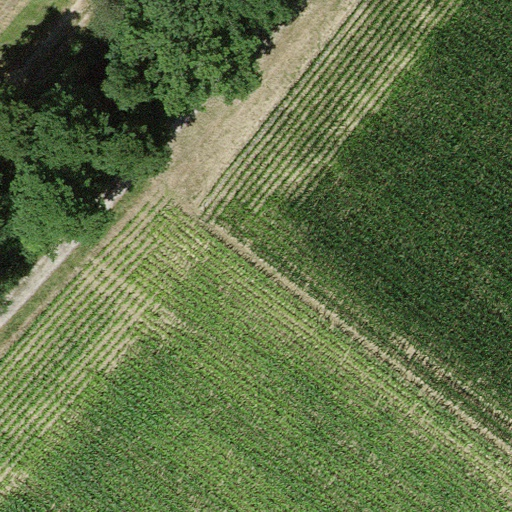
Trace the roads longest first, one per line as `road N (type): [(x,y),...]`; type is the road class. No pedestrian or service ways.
road 1 (track): [(272,0),(108,204),(0,319)]
road 2 (track): [(0,110),(98,0)]
